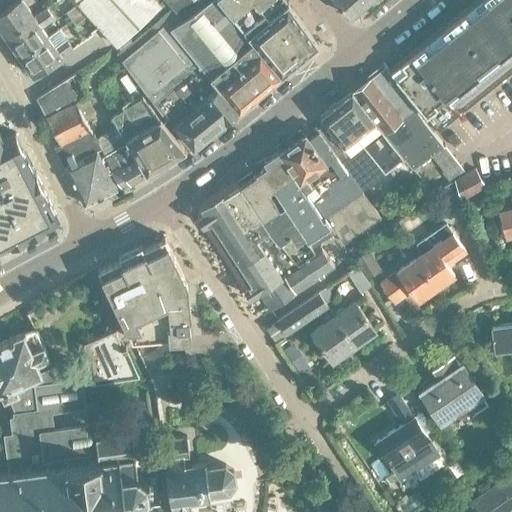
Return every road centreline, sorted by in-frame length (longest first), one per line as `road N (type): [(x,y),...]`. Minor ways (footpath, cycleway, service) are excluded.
road 1 (residential): [(304,414),(165,199)]
road 2 (tertiary): [(165,199),(361,50)]
road 3 (residential): [(304,414),(469,295),(511,290)]
road 4 (residential): [(88,241),(0,72)]
